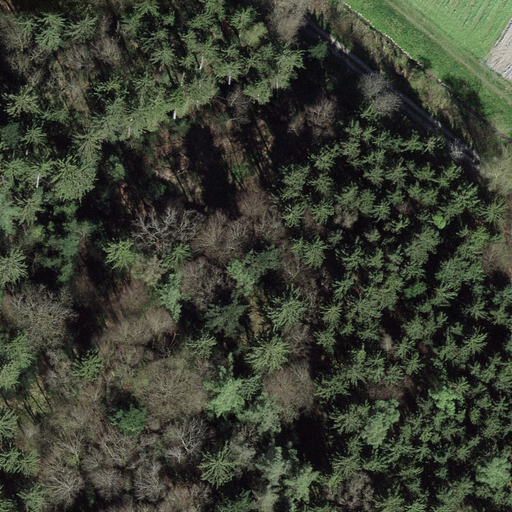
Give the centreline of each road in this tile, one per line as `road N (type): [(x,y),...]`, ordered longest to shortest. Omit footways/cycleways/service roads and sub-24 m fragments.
road 1 (track): [(1,511),(189,262),(354,64)]
road 2 (track): [(511,189),(275,0)]
